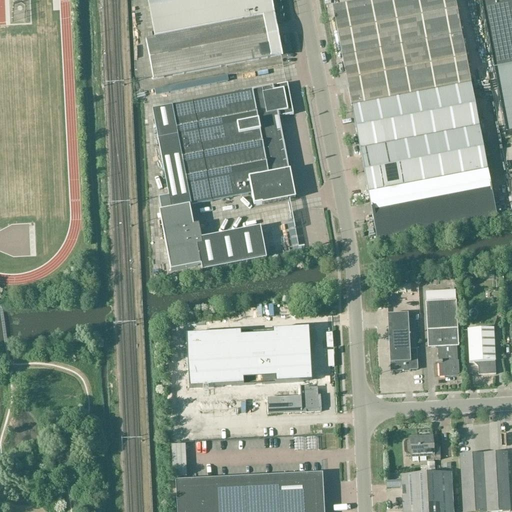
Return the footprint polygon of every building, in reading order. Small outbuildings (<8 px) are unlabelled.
[(148,0),(154,30),(273,7),(271,0),(148,0)] [(381,0),(333,9),(352,108),(376,240),(495,217),(471,86),(454,0),(381,0)] [(511,0),(478,0),(492,73),(505,137),(511,136),(511,0)] [(282,57),(273,7),(154,30),(156,39),(147,41),(154,81),(282,57)] [(156,111),(154,121),(169,198),(159,200),(161,212),(159,213),(171,272),(201,267),(202,273),(266,260),(260,228),(201,240),(198,226),(194,227),(190,208),(191,207),(251,196),(253,208),(261,206),(261,207),(294,201),(295,201),(294,195),(289,172),(288,172),(281,132),(279,126),(278,118),(293,116),(288,86),(287,85),(252,92),(172,107),(172,108),(156,111)] [(456,302),(425,304),(428,349),(437,349),(439,379),(458,378),(457,347),(458,347),(456,302)] [(387,316),(390,373),(417,371),(414,315),(387,316)] [(189,389),(304,383),(304,382),(308,382),(305,330),(294,331),(294,330),(186,336),(189,389)] [(493,330),(467,331),(469,364),(473,364),(478,368),(478,376),(496,375),(493,330)] [(409,441),(409,442),(406,442),(404,443),(403,444),(402,446),(403,453),(403,454),(405,456),(406,456),(410,455),(410,458),(426,457),(427,461),(439,460),(438,445),(432,445),(431,438),(421,438),(421,441),(409,441)] [(508,511),(506,454),(467,456),(458,456),(461,511),(508,511)] [(400,477),(401,500),(401,511),(451,511),(450,474),(400,477)] [(176,482),(177,511),(324,511),(323,475),(176,482)]
